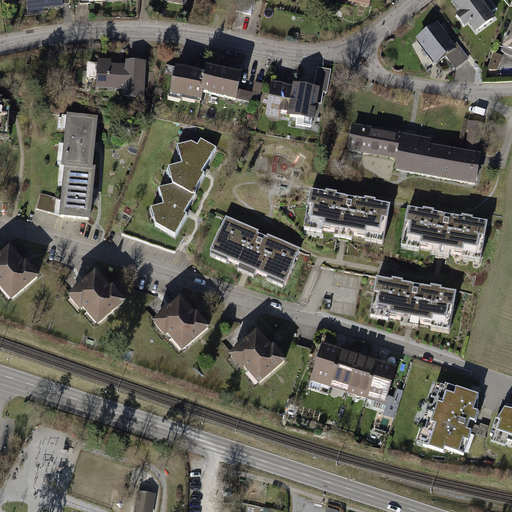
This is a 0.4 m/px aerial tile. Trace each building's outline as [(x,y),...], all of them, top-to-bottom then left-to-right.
[(66,0),(23,0),(25,12),(68,6),(66,0)] [(249,0),(239,0),(237,11),(251,14),(254,1),(249,0)] [(459,0),(454,4),(476,32),(493,19),(489,14),(496,9),(489,0),(459,0)] [(437,26),(418,40),(437,65),(447,58),(456,69),(468,60),(459,48),(455,51),(437,26)] [(502,57),(494,54),(488,70),(497,70),(502,57)] [(127,66),(89,64),(88,77),(97,78),(97,88),(123,89),(123,97),(143,98),(145,64),(127,63),(127,66)] [(207,68),(206,75),(202,93),(250,103),(251,100),(259,102),(263,84),(255,83),(253,93),(239,90),(242,76),(207,68)] [(176,69),(170,98),(180,100),(181,96),(201,100),(202,93),(206,75),(176,69)] [(290,114),(294,91),(285,89),(285,86),(273,84),(268,110),(290,114)] [(324,92),(295,87),(294,91),(290,114),(290,117),(313,121),(316,103),(322,104),(324,92)] [(99,118),(63,115),(54,210),(90,214),(92,191),(96,149),(99,118)] [(483,124),(468,122),(467,131),(481,134),(483,124)] [(431,140),(354,126),(349,151),(400,160),(398,169),(476,184),(481,156),(430,146),(431,140)] [(202,175),(204,173),(213,156),(217,150),(201,141),(198,147),(191,143),(178,147),(183,165),(171,169),(169,169),(174,186),(159,190),(164,206),(151,210),(156,225),(176,237),(187,217),(184,215),(186,212),(196,195),(194,194),(205,176),(202,175)] [(388,249),(395,210),(315,195),(307,234),(388,249)] [(478,264),(486,225),(405,210),(398,249),(478,264)] [(226,222),(211,258),(286,291),(302,255),(226,222)] [(8,246),(0,253),(0,285),(12,300),(40,277),(27,262),(24,264),(8,246)] [(95,279),(67,302),(83,321),(86,318),(99,333),(126,309),(114,294),(110,297),(95,279)] [(378,283),(372,316),(447,330),(453,297),(378,283)] [(181,302),(153,325),(169,343),(172,341),(185,355),(212,332),(200,317),(196,320),(181,302)] [(258,336),(230,359),(245,377),(249,374),(259,386),(286,363),(276,351),(273,354),(258,336)] [(324,344),(311,382),(384,406),(397,368),(385,364),(370,359),(348,352),(333,347),(324,344)] [(435,385),(418,450),(466,462),(482,398),(435,385)] [(511,408),(501,405),(490,437),(511,444),(511,408)] [(152,511),(156,495),(136,491),(132,511),(152,511)]
